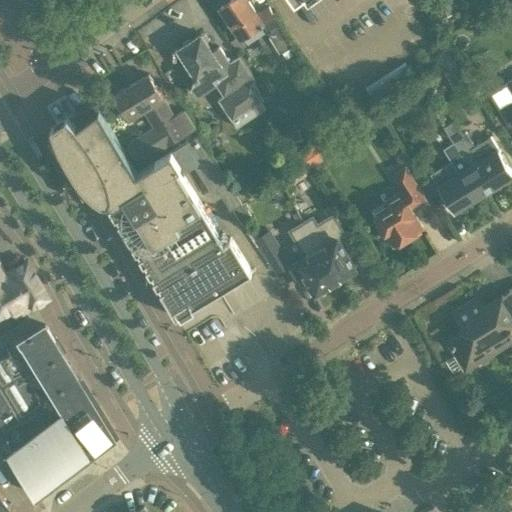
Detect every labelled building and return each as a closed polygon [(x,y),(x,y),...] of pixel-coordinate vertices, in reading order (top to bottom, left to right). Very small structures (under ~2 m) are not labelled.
[(234,28),(240,37),(261,23),(280,54),(293,45),(276,17),(269,5),(257,13),(247,0),(229,0),(219,6),(227,18),(223,20),(230,31),(234,28)] [(446,0),(440,0),(436,2),(441,15),(451,11),(446,0)] [(175,47),(192,75),(186,79),(197,97),(216,85),(223,95),(218,99),(236,128),(266,108),(261,101),(265,98),(254,79),(255,78),(239,54),(229,61),(219,46),(210,52),(203,40),(207,38),(201,28),(190,35),(192,37),(175,47)] [(448,78),(459,73),(447,46),(436,51),(448,78)] [(394,79),(409,69),(405,63),(390,72),(394,79)] [(194,126),(183,108),(173,114),(148,72),(113,92),(128,117),(142,108),(164,144),(194,126)] [(511,78),(508,81),(511,87),(511,93),(498,106),(510,125),(511,123),(511,78)] [(468,83),(456,91),(469,111),(481,103),(468,83)] [(395,95),(385,101),(392,111),(401,104),(395,95)] [(135,170),(96,107),(75,123),(67,115),(51,124),(58,143),(67,161),(77,177),(90,193),(94,183),(99,191),(135,170)] [(442,128),(451,143),(482,191),(511,172),(490,138),(477,146),(483,156),(477,160),(473,152),(476,150),(463,129),(460,131),(454,121),(442,128)] [(296,143),(303,139),(297,128),(290,132),(296,143)] [(99,191),(176,316),(179,314),(181,317),(194,309),(192,306),(219,290),(251,270),(229,236),(223,240),(181,174),(201,161),(230,209),(235,206),(242,202),(199,132),(187,139),(170,150),(170,148),(135,170),(99,191)] [(453,209),(482,191),(451,143),(443,148),(450,160),(430,173),(437,184),(453,209)] [(323,158),(313,144),(296,156),(302,165),(305,164),(308,169),(323,158)] [(411,209),(425,200),(415,183),(405,165),(391,174),(402,191),(384,202),(385,203),(374,210),(375,212),(373,213),(393,246),(423,227),(411,209)] [(236,208),(235,209),(243,222),(244,221),(252,216),(243,204),(236,208)] [(317,224),(313,219),(305,225),(320,247),(328,262),(331,260),(340,275),(354,266),(347,255),(354,250),(331,215),(317,224)] [(328,262),(320,247),(305,225),(298,230),(305,241),(302,242),(310,254),(290,266),(300,281),(305,277),(314,292),(340,275),(331,260),(328,262)] [(288,259),(269,228),(254,237),(269,261),(273,268),(288,259)] [(0,276),(0,315),(11,309),(15,316),(47,297),(26,261),(0,276)] [(511,290),(510,288),(484,305),(478,297),(454,313),(463,328),(447,338),(457,353),(462,349),(471,364),(511,338),(511,290)] [(0,438),(8,450),(35,494),(112,436),(44,325),(7,348),(10,353),(0,358),(0,438)] [(0,511),(10,511),(12,510),(0,493),(0,511)]
